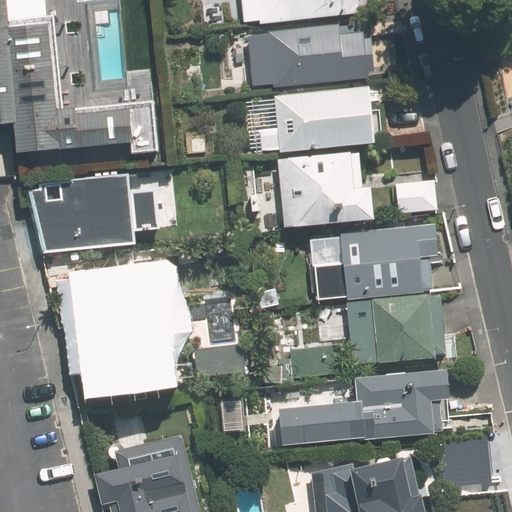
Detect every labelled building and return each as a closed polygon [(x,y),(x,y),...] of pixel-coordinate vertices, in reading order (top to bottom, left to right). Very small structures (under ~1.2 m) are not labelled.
[(0,0),(0,124),(12,124),(14,153),(136,141),(138,152),(162,150),(158,104),(65,112),(56,17),(9,22),(6,0),(0,0)] [(261,21),(358,12),(356,0),(239,0),(241,17),(261,15),(261,21)] [(339,31),(338,20),(268,27),(247,30),(253,79),(274,76),(275,87),(369,77),(364,29),(339,31)] [(279,152),(373,142),(367,83),(273,94),(276,121),(258,124),(260,145),(278,143),(279,152)] [(355,149),(285,156),(288,184),(280,185),(284,227),(376,219),(373,185),(359,186),(355,149)] [(130,187),(129,170),(41,182),(41,188),(29,190),(44,252),(136,239),(134,227),(158,225),(154,184),(130,187)] [(394,182),(396,212),(436,209),(434,179),(394,182)] [(347,298),(432,290),(428,256),(437,255),(433,222),(340,231),(343,262),(314,265),(317,296),(346,294),(347,298)] [(170,267),(168,256),(83,267),(85,278),(57,282),(69,371),(88,369),(91,387),(185,376),(175,299),(181,298),(177,267),(170,267)] [(276,284),(260,286),(262,306),(278,304),(276,284)] [(440,293),(349,302),(355,361),(379,358),(379,364),(446,358),(440,293)] [(250,344),(199,350),(202,377),(253,370),(250,344)] [(287,360),(289,377),(339,372),(337,347),(287,352),(287,360)] [(289,378),(289,377),(287,360),(275,361),(278,379),(289,378)] [(272,366),(257,365),(257,382),(272,382),(272,366)] [(358,440),(439,431),(436,396),(441,396),(438,370),(352,378),(355,401),(281,408),(285,445),(358,438),(358,440)] [(202,511),(184,432),(121,447),(126,467),(97,474),(104,502),(110,501),(112,511),(202,511)] [(397,470),(396,460),(315,468),(319,511),(429,511),(427,504),(424,504),(416,466),(397,470)]
